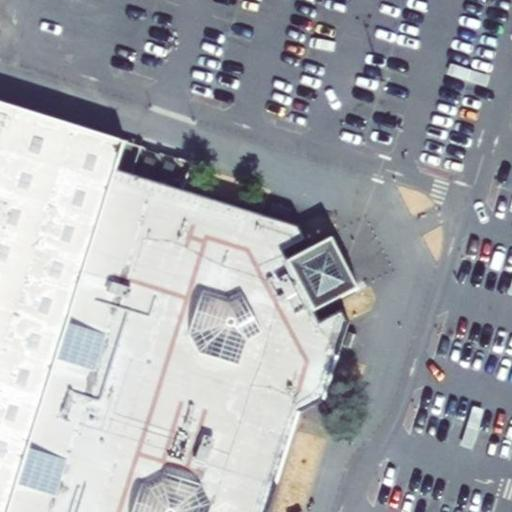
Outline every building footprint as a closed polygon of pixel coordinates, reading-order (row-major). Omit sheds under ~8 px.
[(492,75),(449,62),(446,73),(489,86),(492,75)] [(0,511),(301,511),(328,438),(351,422),(377,347),(371,336),(349,347),(344,337),(389,312),(386,306),(380,309),(360,270),(365,267),(362,260),(316,285),(311,275),(333,263),(327,252),(214,211),(147,188),(157,160),(0,105),(0,511)] [(224,184),(157,160),(147,188),(214,211),(224,184)] [(291,210),(273,204),(269,213),(288,220),(291,210)] [(376,286),(365,267),(360,270),(380,309),(386,306),(376,286)] [(387,360),(377,357),(373,371),(383,374),(387,360)] [(474,403),(460,446),(471,450),(485,407),(474,403)]
